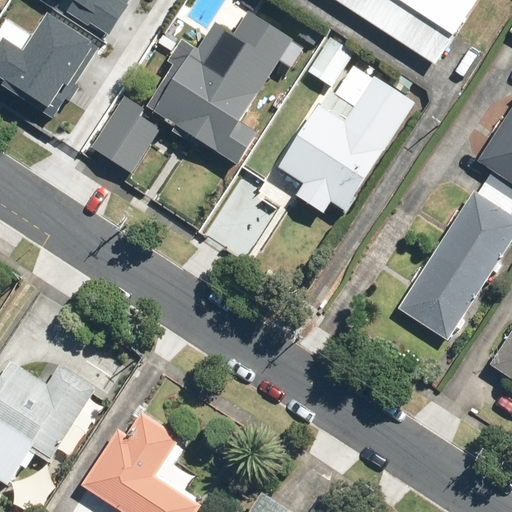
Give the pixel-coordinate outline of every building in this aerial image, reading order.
[(49,0),(113,40),(129,13),(124,9),(129,0),(49,0)] [(477,0),(343,0),(438,61),(477,0)] [(189,43),(149,106),(223,153),(295,40),(251,12),(235,37),(216,25),(200,50),(189,43)] [(5,40),(0,47),(0,81),(57,117),(101,48),(52,18),(28,54),(5,40)] [(309,71),(332,87),(354,53),(331,37),(309,71)] [(279,168),(308,186),(307,188),(348,213),(416,104),(375,79),(348,123),(319,105),(279,168)] [(125,98),(94,149),(132,173),(164,122),(125,98)] [(511,121),(486,165),(511,180),(511,121)] [(399,308),(451,340),(511,240),(511,215),(472,191),(399,308)] [(511,332),(490,368),(511,381),(511,332)] [(0,479),(10,486),(35,448),(53,460),(100,388),(63,365),(50,385),(14,362),(0,383),(0,479)] [(120,431),(84,487),(122,511),(198,511),(203,505),(197,501),(199,498),(168,478),(185,451),(178,446),(183,439),(144,414),(129,436),(120,431)] [(290,511),(264,495),(253,511),(290,511)]
